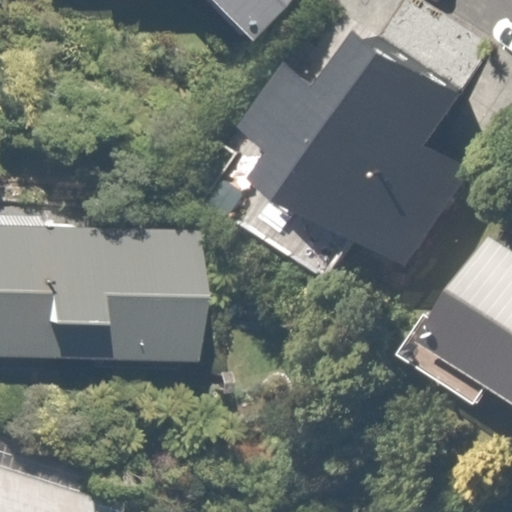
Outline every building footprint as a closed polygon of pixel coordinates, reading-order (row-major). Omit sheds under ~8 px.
[(203,0),(245,41),(286,0),(203,0)] [(266,130),(221,195),(355,288),(393,233),(436,263),(492,181),(446,149),(490,87),(404,28),(362,88),(302,46),(251,120),(266,130)] [(198,227),(0,221),(0,355),(195,361),(198,227)] [(511,225),(506,221),(426,345),(511,400),(511,225)] [(108,511),(113,499),(0,463),(0,511),(108,511)]
